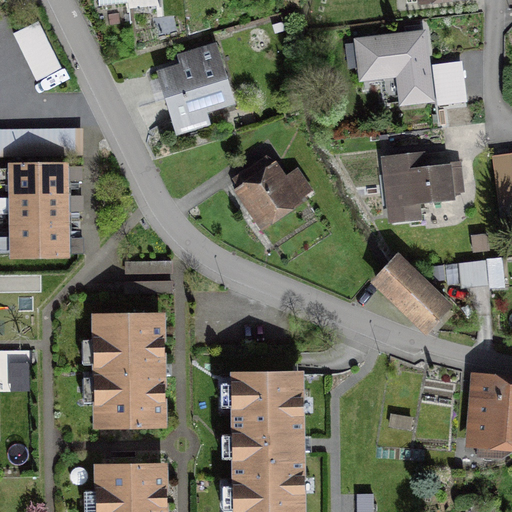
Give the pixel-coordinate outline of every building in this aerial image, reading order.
[(474,0),(425,0),(427,12),(475,7),(474,0)] [(43,28),(18,40),(41,88),(66,76),(43,28)] [(432,39),(360,47),(364,90),(388,88),(391,115),(473,106),(468,66),(436,69),(432,39)] [(215,44),(154,63),(176,130),(236,111),(215,44)] [(81,127),(0,127),(0,155),(82,155),(81,127)] [(275,150),(233,177),(264,226),(306,199),(275,150)] [(430,158),(386,162),(392,227),(426,224),(425,207),(467,204),(464,166),(431,169),(430,158)] [(511,158),(496,160),(502,210),(511,208),(511,158)] [(15,167),(16,255),(64,255),(64,243),(64,211),(64,183),(63,167),(15,167)] [(406,261),(383,284),(435,335),(458,311),(406,261)] [(485,263),(460,265),(463,289),(488,286),(485,263)] [(171,320),(105,321),(106,430),(173,429),(171,320)] [(299,511),(299,375),(246,376),(247,477),(239,477),(238,511),(299,511)] [(511,388),(472,385),(466,448),(511,451),(511,388)] [(174,511),(174,469),(105,470),(105,511),(174,511)] [(373,511),(374,493),(357,493),(357,511),(373,511)] [(500,511),(497,500),(473,506),(474,511),(500,511)]
